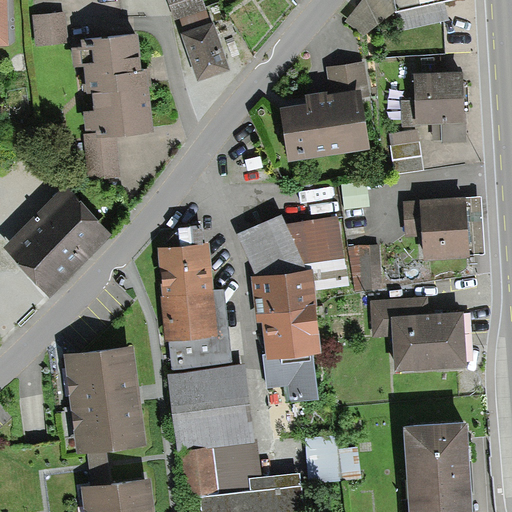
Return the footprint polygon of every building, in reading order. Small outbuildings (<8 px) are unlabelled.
[(0,0),(0,44),(9,44),(7,0),(0,0)] [(395,11),(392,0),(363,0),(347,20),(363,36),(395,11)] [(392,0),(395,11),(442,0),(392,0)] [(450,19),(445,0),(442,0),(395,11),(400,31),(450,19)] [(66,13),(34,16),(36,45),(69,42),(66,13)] [(197,75),(222,67),(209,26),(184,34),(197,75)] [(73,48),(74,67),(85,66),(87,84),(83,85),(88,134),(85,135),(89,177),(117,174),(112,133),(152,129),(148,83),(151,83),(150,69),(142,69),(139,34),(81,40),(81,47),(73,48)] [(305,105),(281,108),(289,160),(371,148),(364,98),(371,97),(366,62),(325,68),(328,89),(303,93),(305,105)] [(459,121),(458,77),(414,79),(416,122),(459,121)] [(417,129),(390,133),(395,172),(422,169),(417,129)] [(349,208),(374,203),(369,181),(345,185),(349,208)] [(65,187),(5,246),(51,293),(111,234),(65,187)] [(481,196),(465,197),(468,254),(485,253),(481,196)] [(407,236),(421,235),(422,260),(468,258),(468,254),(465,197),(405,201),(407,236)] [(239,234),(258,277),(312,270),(314,289),(349,284),(337,217),(284,226),(279,216),(239,234)] [(169,248),(162,248),(173,361),(223,357),(217,290),(207,291),(201,224),(179,226),(168,239),(169,248)] [(386,289),(384,244),(352,246),(354,290),(386,289)] [(314,289),(312,270),(258,277),(253,278),(257,323),(264,322),(268,354),(263,354),(266,389),(285,387),(286,403),(317,400),(312,355),(320,354),(314,289)] [(392,336),(394,371),(468,367),(465,313),(427,315),(426,295),(372,299),(375,337),(392,336)] [(132,350),(68,357),(80,450),(143,443),(132,350)] [(243,366),(170,375),(179,452),(184,451),(190,497),(201,496),(218,494),(250,490),(249,479),(260,477),(256,440),(252,440),(243,366)] [(402,423),(406,511),(474,511),(469,419),(402,423)] [(336,435),(303,437),(306,482),(359,478),(357,447),(337,448),(336,435)] [(218,494),(201,496),(202,511),(303,511),(300,473),(260,477),(249,479),(250,490),(218,494)] [(152,511),(149,482),(86,489),(88,511),(152,511)]
